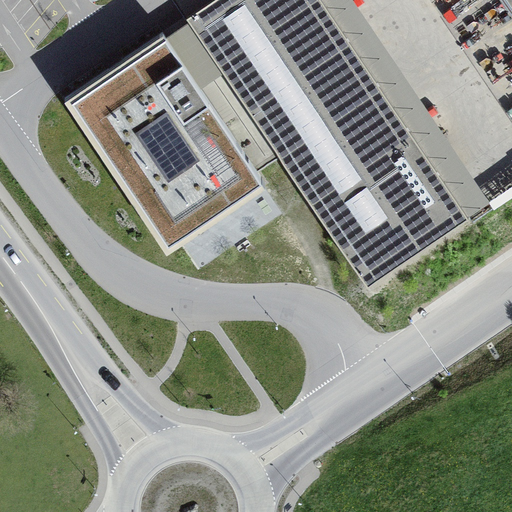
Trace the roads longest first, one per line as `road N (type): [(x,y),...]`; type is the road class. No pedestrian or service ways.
road 1 (unclassified): [(352,393),(338,344),(313,313),(184,296),(116,270),(64,217),(0,129)]
road 2 (primary): [(21,280),(124,485)]
road 3 (primary): [(176,441),(21,280)]
road 4 (unclassified): [(511,285),(352,393)]
road 5 (unclassified): [(259,501),(332,406)]
